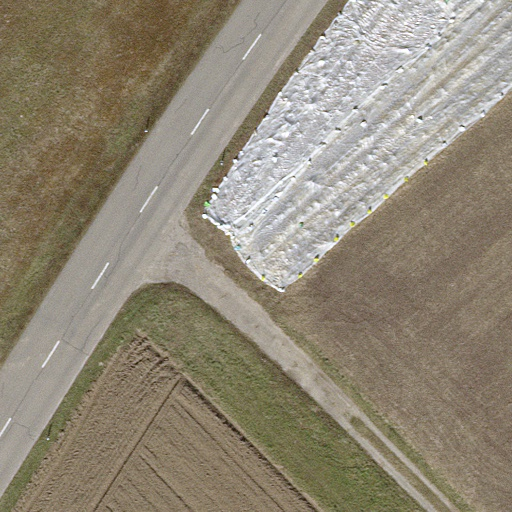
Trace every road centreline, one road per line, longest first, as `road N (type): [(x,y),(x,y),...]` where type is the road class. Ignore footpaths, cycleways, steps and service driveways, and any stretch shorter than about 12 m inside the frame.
road 1 (tertiary): [(288,0),(0,448)]
road 2 (track): [(143,221),(441,511)]
